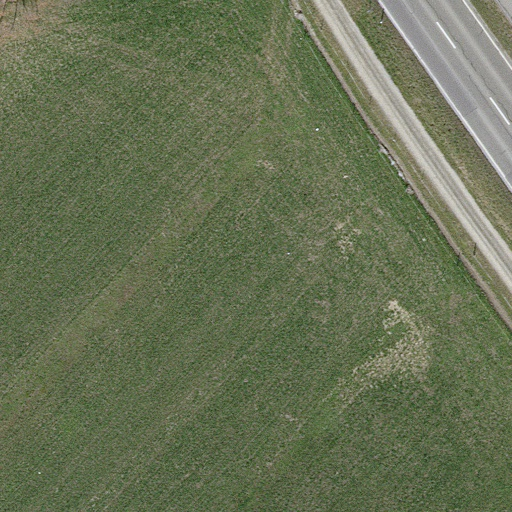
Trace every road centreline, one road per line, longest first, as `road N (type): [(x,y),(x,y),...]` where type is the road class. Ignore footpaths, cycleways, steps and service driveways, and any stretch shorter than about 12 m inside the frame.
road 1 (track): [(324,0),(383,101),(511,281)]
road 2 (secondary): [(511,127),(421,0)]
